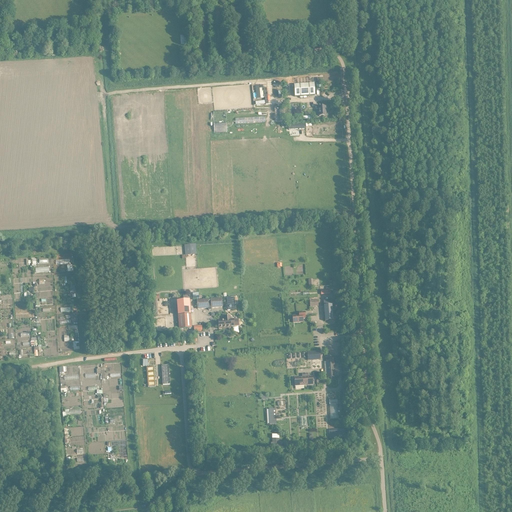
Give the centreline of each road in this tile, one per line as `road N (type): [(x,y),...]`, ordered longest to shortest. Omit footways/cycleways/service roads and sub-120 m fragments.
road 1 (unclassified): [(380,459),(367,415),(341,62),(329,50),(246,50),(240,0)]
road 2 (residential): [(2,371),(178,347),(188,464),(196,474)]
road 3 (residential): [(380,459),(196,474)]
